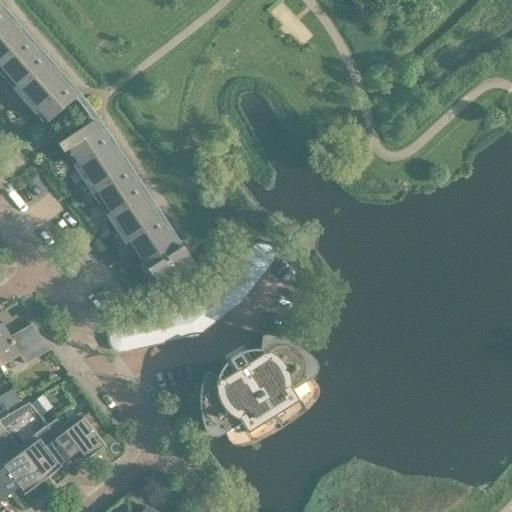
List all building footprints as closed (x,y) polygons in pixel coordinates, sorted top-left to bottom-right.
[(76,98),(0,11),(0,75),(44,125),(76,98)] [(177,249),(167,233),(93,120),(58,143),(63,152),(68,148),(70,150),(65,154),(132,256),(137,252),(160,289),(195,265),(182,246),(177,249)] [(250,248),(260,256),(268,246),(265,244),(263,243),(262,243),(259,243),(256,244),(255,244),(252,245),(250,247),(250,248)] [(268,246),(260,256),(270,264),(272,262),(272,261),(273,259),(273,257),(273,255),(273,254),(272,252),(272,251),(271,249),(270,248),(269,247),(268,246)] [(243,257),(261,271),(263,273),(270,264),(260,256),(250,248),(243,257)] [(263,273),(261,271),(243,257),(235,266),(256,282),(263,273)] [(249,291),(256,282),(235,266),(228,275),(249,291)] [(242,300),(249,291),(228,275),(221,284),(242,300)] [(240,303),(242,300),(221,284),(212,290),(228,311),(240,303)] [(212,290),(203,297),(219,318),(228,311),(212,290)] [(210,325),(219,318),(203,297),(194,304),(210,325)] [(196,336),(210,325),(194,304),(185,311),(191,337),(196,336)] [(184,311),(174,314),(180,339),(191,337),(185,311),(184,311)] [(168,342),(180,339),(174,314),(163,316),(168,342)] [(163,316),(152,319),(157,344),(168,342),(163,316)] [(152,319),(141,321),(146,347),(157,344),(152,319)] [(135,349),(146,347),(141,321),(129,323),(135,349)] [(0,365),(18,355),(24,365),(35,358),(19,331),(10,337),(2,323),(0,323),(0,365)] [(118,326),(121,339),(124,352),(135,349),(129,323),(118,326)] [(108,341),(108,342),(121,339),(118,326),(116,327),(113,328),(112,329),(110,331),(109,333),(108,335),(108,336),(108,337),(107,339),(108,341)] [(312,375),(314,373),(315,371),(315,370),(316,368),(316,366),(315,364),(315,362),(314,361),(313,360),(308,355),(302,351),(296,347),(290,343),(281,340),(272,338),(263,336),(261,349),(259,349),(259,350),(267,352),(266,357),(250,367),(240,352),(229,359),(240,376),(236,378),(235,376),(223,384),(218,383),(219,375),(218,375),(218,377),(205,372),(203,381),(201,389),(201,397),(201,403),(201,408),(202,413),(203,419),(205,425),(205,428),(206,429),(207,431),(209,432),(210,433),(213,434),(215,434),(216,434),(219,434),(221,433),(240,421),(247,433),(264,422),(261,418),(280,405),(283,410),(299,400),(292,388),(311,376),(312,375)] [(124,352),(121,339),(108,342),(108,343),(108,344),(110,346),(111,348),(113,350),(115,351),(116,351),(119,352),(121,352),(123,352),(124,352)] [(38,398),(29,405),(36,414),(39,417),(48,410),(38,398)] [(67,456),(77,448),(86,459),(104,446),(93,431),(100,426),(90,412),(83,417),(79,413),(62,426),(56,418),(45,426),(61,447),(60,447),(67,456)] [(0,421),(0,423),(7,432),(13,428),(5,418),(0,421)] [(61,447),(45,426),(17,448),(42,480),(60,467),(58,463),(67,456),(60,447),(61,447)] [(0,482),(7,492),(17,484),(24,494),(42,480),(17,448),(0,460),(0,482)]
